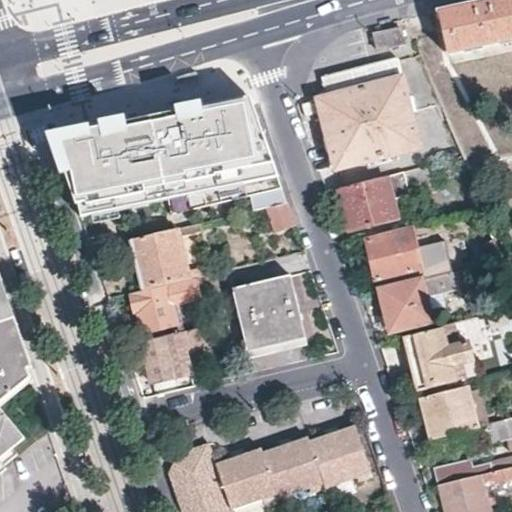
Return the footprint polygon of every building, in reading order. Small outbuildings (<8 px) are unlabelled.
[(511,0),(490,0),(473,4),(439,11),(449,54),(511,40),(511,0)] [(406,44),(403,27),(374,33),(378,50),(406,44)] [(397,60),(322,80),(327,97),(318,100),(337,170),(423,149),(403,77),(402,78),(397,60)] [(58,149),(82,217),(166,197),(170,213),(282,186),(250,95),(65,137),(68,147),(58,149)] [(431,181),(426,165),(404,171),(409,187),(431,181)] [(405,173),(387,177),(387,176),(341,189),(352,231),(398,219),(393,200),(410,195),(405,173)] [(287,202),(269,206),(276,226),(294,221),(287,202)] [(204,230),(202,222),(132,239),(144,288),(202,274),(211,271),(209,265),(190,269),(181,235),(204,230)] [(419,279),(454,271),(450,257),(422,264),(412,228),(366,239),(376,279),(417,269),(419,279)] [(502,259),(493,238),(481,244),(488,262),(502,259)] [(508,271),(502,259),(488,262),(495,277),(508,271)] [(419,279),(381,288),(392,331),(434,320),(428,296),(458,288),(454,271),(419,279)] [(292,275),(234,288),(249,352),(306,338),(292,275)] [(181,331),(213,324),(211,313),(179,320),(174,303),(201,296),(196,278),(134,294),(137,312),(141,311),(145,330),(179,323),(181,331)] [(0,402),(28,379),(29,378),(13,332),(0,293),(0,402)] [(203,352),(219,348),(213,324),(181,331),(167,335),(167,338),(143,344),(153,381),(192,372),(186,347),(200,344),(203,352)] [(469,338),(450,342),(446,326),(406,336),(419,389),(460,379),(456,365),(475,360),(469,338)] [(469,384),(420,396),(431,439),(453,433),(457,450),(504,438),(511,436),(511,415),(478,423),(469,384)] [(0,471),(5,467),(2,463),(15,452),(11,447),(23,436),(0,409),(0,471)] [(371,470),(355,422),(309,438),(324,481),(325,486),(371,470)] [(324,481),(309,438),(306,429),(261,444),(277,493),(278,497),(324,481)] [(234,511),(232,508),(216,460),(210,440),(178,449),(168,468),(179,499),(183,511),(234,511)] [(277,493),(261,444),(216,460),(232,508),(277,493)] [(436,466),(440,483),(511,465),(511,455),(471,466),(468,458),(436,466)] [(511,465),(440,483),(447,511),(489,511),(485,492),(511,484),(511,465)]
